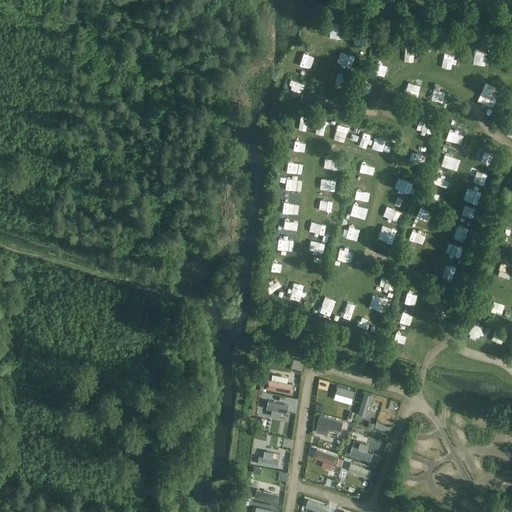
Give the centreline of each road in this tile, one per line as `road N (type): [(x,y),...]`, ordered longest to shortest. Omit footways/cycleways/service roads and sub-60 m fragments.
road 1 (track): [(368,255),(361,254),(385,173),(412,145),(410,128),(384,113),(386,86),(435,74),(464,82),(476,108)]
road 2 (track): [(361,254),(334,283),(294,274),(312,143),(360,149),(389,168)]
road 3 (track): [(384,113),(323,102),(328,41)]
